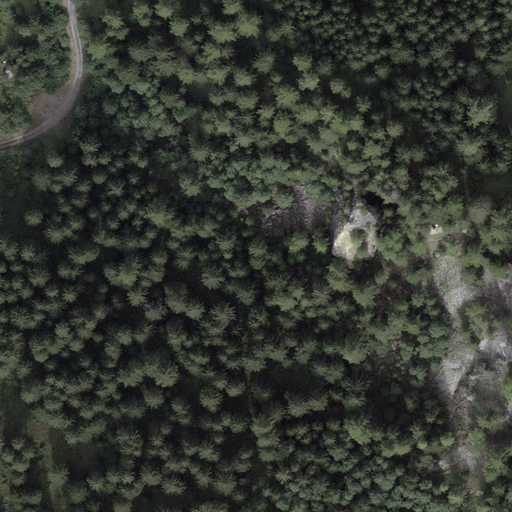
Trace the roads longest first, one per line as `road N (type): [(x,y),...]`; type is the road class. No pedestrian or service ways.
road 1 (unclassified): [(252,0),(207,148),(81,323),(0,406)]
road 2 (track): [(0,145),(42,131),(76,91),(71,0)]
